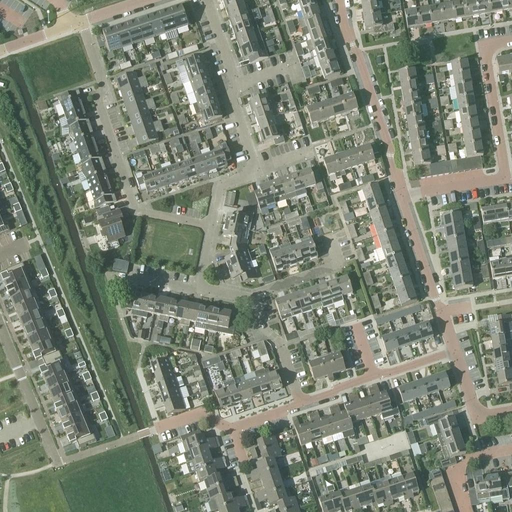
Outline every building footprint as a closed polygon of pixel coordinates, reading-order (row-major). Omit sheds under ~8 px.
[(225,9),(243,3),(241,0),(224,0),(225,1),(223,2),(225,9)] [(301,12),(316,7),(313,0),(298,0),(297,1),(301,12)] [(475,0),(463,0),(464,3),(467,19),(479,17),(476,1),(475,0)] [(475,0),(476,1),(479,17),(491,14),(488,0),(475,0)] [(488,0),(491,14),(503,12),(500,0),(488,0)] [(511,0),(500,0),(503,12),(511,10),(511,0)] [(231,18),(246,13),(243,3),(225,9),(228,16),(230,15),(231,18)] [(362,6),(364,18),(380,15),(386,14),(385,9),(379,10),(378,3),(362,6)] [(464,3),(452,5),(455,21),(467,19),(464,3)] [(452,5),(441,7),(444,23),(455,21),(452,5)] [(169,11),(176,31),(190,26),(187,16),(185,17),(182,7),(169,11)] [(303,19),(298,20),(300,25),(320,18),(316,7),(301,12),(303,19)] [(441,7),(429,9),(432,25),(444,23),(441,7)] [(429,9),(417,11),(420,27),(432,25),(429,9)] [(169,11),(158,15),(165,35),(176,31),(169,11)] [(230,22),(232,30),(255,22),(252,11),(246,13),(231,18),(232,21),(230,22)] [(417,11),(405,13),(408,29),(420,27),(417,11)] [(158,15),(147,18),(154,38),(165,35),(158,15)] [(387,33),(386,26),(382,27),(380,15),(364,18),(366,30),(374,29),(375,35),(387,33)] [(147,18),(136,22),(143,42),(154,38),(147,18)] [(320,18),(300,25),(302,29),(306,28),(309,35),(324,30),(320,18)] [(136,22),(126,25),(132,46),(143,42),(136,22)] [(237,36),(238,39),(259,32),(255,22),(232,30),(235,37),(237,36)] [(113,30),(120,50),(132,46),(126,25),(113,30)] [(107,54),(120,50),(113,30),(103,33),(104,36),(106,43),(104,44),(107,54)] [(311,41),(306,42),(308,48),(328,41),(324,30),(309,35),(311,41)] [(237,43),(239,50),(257,44),(262,42),(259,32),(238,39),(239,42),(237,43)] [(104,36),(96,39),(100,49),(105,47),(104,44),(106,43),(104,36)] [(310,53),(314,51),(316,57),(332,52),(328,41),(308,48),(310,53)] [(257,44),(239,50),(242,58),(244,57),(245,60),(249,59),(251,65),(268,59),(262,42),(257,44)] [(196,46),(183,51),(185,56),(198,51),(196,46)] [(302,50),(296,52),(298,58),(304,56),(302,50)] [(316,57),(320,69),(336,64),(332,52),(316,57)] [(187,73),(205,67),(201,57),(183,63),(187,73)] [(503,75),(510,74),(511,74),(508,58),(496,60),(499,76),(498,76),(500,84),(504,83),(503,75)] [(467,61),(451,64),(453,76),(469,74),(467,61)] [(336,64),(320,69),(324,80),(340,75),(336,64)] [(190,83),(208,77),(205,67),(187,73),(190,83)] [(401,85),(417,82),(415,70),(399,72),(401,85)] [(135,73),(116,80),(120,91),(147,82),(145,77),(137,80),(135,73)] [(469,74),(453,76),(455,89),(471,87),(469,74)] [(194,94),(212,88),(208,77),(190,83),(194,94)] [(437,79),(436,79),(438,89),(440,89),(439,84),(445,83),(445,78),(438,79),(437,79)] [(335,82),(337,88),(343,86),(341,80),(335,82)] [(147,82),(120,91),(124,102),(143,96),(141,89),(148,87),(147,82)] [(403,97),(419,94),(417,82),(401,85),(403,97)] [(471,87),(455,89),(457,101),(473,98),(471,87)] [(197,104),(215,98),(212,88),(194,94),(197,104)] [(309,97),(315,95),(313,88),(307,90),(309,97)] [(79,91),(57,98),(57,99),(61,104),(65,116),(83,110),(79,99),(81,98),(79,91)] [(252,114),(254,113),(269,107),(266,97),(268,97),(266,91),(251,95),(253,101),(250,102),(251,105),(249,106),(252,114)] [(286,95),(283,96),(285,102),(288,101),(293,100),(291,93),(286,95)] [(405,109),(421,106),(419,94),(403,97),(405,109)] [(341,99),(346,114),(358,110),(353,95),(341,99)] [(143,96),(124,102),(124,103),(128,113),(154,104),(153,99),(145,102),(143,96)] [(197,104),(193,105),(196,116),(201,114),(219,108),(215,98),(197,104)] [(473,98),(457,101),(459,112),(475,110),(473,98)] [(330,103),(335,118),(346,114),(341,99),(330,103)] [(323,122),(335,118),(330,103),(318,107),(323,122)] [(132,124),(150,118),(148,112),(156,109),(154,104),(128,113),(132,124)] [(254,113),(257,123),(273,118),(278,116),(275,105),(269,107),(254,113)] [(406,120),(423,117),(421,106),(405,109),(406,120)] [(312,126),(323,122),(318,107),(307,110),(312,126)] [(196,116),(195,116),(199,128),(213,123),(212,122),(222,119),(219,108),(201,114),(196,116)] [(69,135),(91,128),(89,120),(87,121),(83,110),(65,116),(69,127),(69,135)] [(475,110),(459,112),(461,124),(477,121),(475,110)] [(408,132),(425,129),(423,117),(406,120),(408,132)] [(150,118),(132,124),(135,135),(162,126),(160,121),(152,124),(150,118)] [(276,128),(273,119),(273,118),(257,123),(261,133),(276,128)] [(477,121),(461,124),(463,135),(479,133),(477,121)] [(162,126),(135,135),(139,147),(158,140),(156,134),(164,131),(162,126)] [(91,128),(69,135),(69,136),(74,142),(78,154),(96,147),(92,136),(94,136),(91,128)] [(261,133),(259,134),(261,141),(263,141),(265,144),(273,141),(275,146),(285,143),(283,137),(280,138),(276,128),(261,133)] [(408,132),(410,144),(427,141),(425,129),(408,132)] [(479,133),(463,135),(465,147),(481,145),(479,133)] [(427,141),(410,144),(413,156),(429,153),(434,152),(433,147),(428,148),(427,141)] [(211,153),(217,171),(227,167),(226,163),(232,161),(225,142),(225,143),(211,153)] [(481,145),(465,147),(467,158),(467,159),(468,159),(475,158),(481,157),(483,156),(481,145)] [(363,166),(365,165),(375,162),(370,146),(358,150),(363,166)] [(82,173),(104,166),(101,158),(100,159),(96,147),(78,154),(82,165),(82,173)] [(352,169),(363,166),(358,150),(346,154),(352,169)] [(207,174),(217,171),(211,153),(201,156),(207,174)] [(429,153),(413,156),(414,168),(417,168),(423,167),(429,166),(431,165),(429,153)] [(335,158),(341,177),(346,176),(345,172),(352,169),(346,154),(335,158)] [(197,177),(207,174),(201,156),(191,160),(197,177)] [(481,157),(475,158),(477,170),(483,169),(481,157)] [(328,177),(336,175),(337,178),(341,177),(335,158),(323,162),(328,177)] [(467,158),(462,159),(464,172),(470,171),(468,159),(467,159),(467,158)] [(475,158),(468,159),(470,171),(477,170),(475,158)] [(462,159),(456,161),(458,173),(464,172),(462,159)] [(187,181),(197,177),(191,160),(181,163),(187,181)] [(447,162),(441,163),(443,175),(449,174),(447,162)] [(177,184),(187,181),(181,163),(171,166),(177,184)] [(441,163),(435,164),(437,177),(443,175),(441,163)] [(91,192),(109,185),(105,174),(107,174),(104,166),(82,173),(82,174),(87,180),(91,192)] [(168,188),(177,184),(171,166),(162,170),(168,188)] [(429,166),(423,167),(425,179),(431,178),(429,166)] [(158,191),(168,188),(162,170),(152,173),(158,191)] [(300,174),(305,190),(315,186),(317,192),(323,190),(317,172),(312,174),(310,171),(300,174)] [(158,191),(152,173),(135,174),(134,173),(140,192),(146,190),(147,194),(158,191)] [(290,178),(297,198),(307,195),(305,190),(300,174),(290,178)] [(279,181),(286,202),(297,198),(290,178),(279,181)] [(276,205),(286,202),(279,181),(269,185),(276,205)] [(109,185),(91,192),(94,202),(94,209),(95,209),(116,202),(114,195),(112,195),(109,185)] [(254,193),(259,207),(260,211),(266,208),(276,205),(269,185),(259,188),(260,191),(254,193)] [(366,202),(381,197),(377,185),(362,190),(366,202)] [(229,193),(226,205),(233,207),(235,195),(229,193)] [(381,197),(366,202),(370,214),(385,209),(381,197)] [(506,207),(493,209),(496,225),(497,229),(509,228),(508,223),(506,207)] [(347,208),(341,210),(343,217),(349,214),(347,208)] [(385,209),(370,214),(370,215),(371,216),(374,226),(389,220),(388,216),(385,209)] [(484,227),(496,225),(493,209),(481,211),(484,227)] [(117,240),(125,237),(121,226),(124,225),(120,211),(103,217),(105,220),(99,222),(104,239),(107,238),(108,242),(109,242),(109,243),(117,241),(117,240)] [(228,216),(226,226),(246,231),(250,231),(251,224),(253,214),(240,211),(238,218),(228,216)] [(444,230),(462,227),(460,214),(442,217),(444,230)] [(0,216),(0,236),(10,232),(7,225),(4,226),(0,216)] [(389,220),(374,226),(378,237),(393,232),(389,221),(389,220)] [(234,239),(232,248),(246,247),(248,242),(244,241),(246,231),(226,226),(223,237),(234,239)] [(275,234),(276,237),(282,235),(279,227),(274,229),(275,234)] [(447,244),(465,241),(462,227),(444,230),(447,244)] [(355,232),(349,234),(351,240),(357,238),(355,232)] [(393,232),(378,237),(382,249),(397,244),(393,232)] [(311,237),(300,241),(307,261),(310,260),(311,261),(318,259),(312,242),(311,237)] [(297,247),(291,249),(297,266),(303,264),(304,262),(307,261),(300,241),(295,242),(297,247)] [(448,255),(467,252),(465,241),(447,244),(448,255)] [(290,244),(280,248),(281,253),(286,268),(289,267),(291,268),(297,266),(291,249),(290,244)] [(397,244),(382,249),(385,260),(401,255),(397,244)] [(235,256),(225,260),(228,270),(248,263),(252,262),(248,252),(246,247),(232,248),(235,256)] [(283,269),(286,268),(281,253),(280,248),(269,251),(276,273),(283,270),(283,269)] [(450,266),(468,263),(467,252),(448,255),(450,266)] [(363,255),(357,257),(359,263),(365,261),(363,255)] [(401,255),(385,260),(386,261),(389,272),(405,267),(401,256),(401,255)] [(505,278),(511,277),(511,261),(502,263),(505,278)] [(7,274),(1,276),(7,290),(30,280),(23,263),(6,270),(7,274)] [(248,263),(228,270),(232,281),(242,277),(244,283),(257,279),(254,269),(250,270),(248,263)] [(468,263),(450,266),(453,279),(471,276),(471,275),(468,263)] [(493,280),(505,278),(502,263),(490,265),(493,280)] [(405,267),(389,272),(393,284),(409,279),(405,267)] [(471,276),(453,279),(455,291),(473,288),(471,276)] [(337,281),(342,297),(353,293),(347,278),(337,281)] [(371,279),(365,281),(367,287),(373,285),(371,279)] [(397,295),(413,290),(409,279),(393,284),(397,295)] [(30,280),(7,290),(11,300),(31,292),(34,290),(30,280)] [(344,302),(342,297),(337,281),(327,285),(332,300),(333,305),(344,302)] [(316,288),(323,308),(333,305),(332,300),(327,285),(316,288)] [(313,311),(323,308),(316,288),(306,292),(313,311)] [(413,290),(397,295),(401,308),(417,303),(413,290)] [(31,292),(11,300),(15,310),(35,302),(31,292)] [(296,295),(302,315),(313,311),(306,292),(296,295)] [(144,296),(135,294),(135,297),(129,296),(126,309),(132,311),(131,316),(142,318),(147,296),(144,296)] [(292,318),(302,315),(296,295),(286,299),(292,318)] [(147,296),(142,318),(146,319),(147,314),(154,315),(157,299),(149,297),(149,296),(147,296)] [(373,304),(379,302),(377,296),(371,298),(373,304)] [(163,323),(168,300),(166,300),(165,301),(157,299),(154,315),(160,316),(159,322),(163,323)] [(282,322),(292,318),(286,299),(275,302),(282,322)] [(175,319),(178,303),(170,302),(170,301),(168,300),(163,323),(167,324),(169,318),(175,319)] [(35,302),(15,310),(19,320),(39,312),(35,302)] [(379,302),(373,304),(375,310),(381,308),(379,302)] [(184,327),(189,305),(186,304),(186,305),(178,303),(175,319),(181,321),(180,326),(184,327)] [(184,327),(183,334),(187,335),(189,328),(190,323),(196,324),(199,308),(191,306),(192,305),(189,305),(184,327)] [(410,309),(412,315),(421,312),(419,306),(410,309)] [(196,324),(195,329),(201,330),(206,331),(210,309),(208,308),(208,309),(199,308),(196,324)] [(210,309),(206,331),(210,332),(216,333),(217,328),(221,312),(213,310),(213,309),(210,309)] [(400,319),(412,315),(410,309),(398,313),(400,319)] [(39,312),(19,320),(23,330),(47,320),(43,310),(39,312)] [(217,328),(216,333),(222,335),(233,337),(236,321),(230,320),(232,313),(229,313),(229,314),(221,312),(217,328)] [(389,323),(400,319),(398,313),(387,317),(389,323)] [(499,325),(489,327),(491,339),(510,336),(508,324),(511,323),(511,321),(511,316),(498,319),(499,325)] [(377,327),(389,323),(387,317),(375,321),(377,327)] [(47,320),(23,330),(27,340),(51,330),(47,320)] [(417,328),(416,328),(421,342),(422,342),(433,338),(428,324),(417,328)] [(416,328),(405,332),(410,346),(421,342),(416,328)] [(51,330),(27,340),(32,350),(55,340),(51,330)] [(297,332),(285,336),(287,343),(293,341),(299,339),(297,332)] [(398,351),(410,346),(405,332),(393,336),(398,351)] [(386,354),(398,351),(393,336),(381,340),(386,354)] [(491,339),(493,351),(507,349),(507,348),(506,341),(511,340),(510,336),(491,339)] [(317,343),(315,337),(307,340),(309,345),(317,343)] [(55,340),(32,350),(36,361),(42,359),(44,364),(62,357),(55,340)] [(192,340),(190,350),(199,352),(201,342),(192,340)] [(256,345),(258,351),(260,358),(268,356),(263,343),(256,345)] [(493,351),(495,363),(511,360),(511,347),(507,348),(507,349),(493,351)] [(314,382),(325,378),(327,377),(329,383),(331,383),(332,383),(334,381),(332,376),(351,370),(346,355),(341,357),(340,355),(309,365),(314,382)] [(45,367),(40,369),(45,383),(69,373),(62,357),(44,364),(45,367)] [(167,358),(150,364),(154,375),(171,369),(167,358)] [(202,363),(204,369),(217,365),(215,359),(202,363)] [(511,360),(495,363),(497,375),(511,372),(511,360)] [(171,369),(154,375),(157,385),(157,386),(175,380),(174,379),(171,369)] [(255,379),(261,396),(272,392),(266,375),(264,369),(254,373),(256,379),(255,379)] [(276,372),(266,375),(272,392),(282,389),(276,372)] [(510,392),(511,391),(511,372),(497,375),(499,387),(509,386),(510,392)] [(69,373),(45,383),(49,393),(73,383),(69,373)] [(433,378),(437,392),(450,388),(445,374),(433,378)] [(433,378),(422,382),(426,396),(428,400),(432,398),(431,394),(437,392),(433,378)] [(251,399),(261,396),(255,379),(245,382),(251,399)] [(175,380),(157,386),(161,395),(161,396),(178,390),(175,380)] [(203,381),(197,383),(199,389),(206,387),(203,381)] [(225,389),(230,406),(241,402),(235,386),(235,385),(234,381),(223,384),(224,389),(225,389)] [(241,402),(251,399),(245,382),(235,385),(235,386),(241,402)] [(415,400),(426,396),(422,382),(410,386),(415,400)] [(73,383),(49,393),(53,403),(77,393),(73,383)] [(403,404),(415,400),(410,386),(398,390),(403,404)] [(377,387),(373,389),(381,415),(383,420),(399,415),(396,405),(390,407),(386,393),(380,395),(377,387)] [(220,410),(230,406),(225,389),(224,389),(214,393),(220,410)] [(371,418),(381,415),(373,389),(368,391),(370,399),(365,400),(371,418)] [(178,390),(161,396),(164,406),(182,400),(178,390)] [(77,393),(53,403),(58,412),(81,403),(77,393)] [(371,418),(365,400),(359,402),(357,394),(352,395),(360,422),(371,418)] [(351,425),(360,422),(352,395),(348,397),(350,405),(344,407),(346,413),(351,425)] [(182,400),(164,406),(168,416),(185,410),(182,400)] [(442,406),(444,412),(456,407),(454,402),(442,406)] [(81,403),(58,412),(62,423),(85,413),(81,403)] [(334,408),(342,434),(344,439),(355,436),(353,431),(351,425),(346,413),(341,414),(339,406),(334,408)] [(433,415),(444,412),(442,406),(431,410),(433,415)] [(333,417),(327,419),(333,437),(342,434),(334,408),(330,409),(333,417)] [(414,416),(410,417),(412,422),(422,419),(420,414),(419,410),(412,412),(414,416)] [(420,414),(422,419),(433,415),(431,410),(420,414)] [(85,413),(62,423),(66,432),(89,423),(85,413)] [(314,415),(313,415),(321,441),(322,441),(333,437),(327,419),(321,421),(318,413),(314,415)] [(306,426),(312,444),(321,441),(313,415),(309,416),(311,424),(306,426)] [(440,416),(426,421),(428,427),(434,426),(438,437),(443,436),(458,431),(454,419),(442,423),(440,416)] [(298,420),(293,421),(294,425),(301,448),(312,444),(306,426),(300,428),(298,420)] [(89,423),(66,433),(71,445),(77,443),(79,448),(97,441),(89,423)] [(443,436),(438,437),(442,449),(462,442),(458,431),(443,436)] [(199,432),(181,438),(186,453),(187,453),(219,443),(217,438),(206,442),(204,436),(200,437),(199,432)] [(260,453),(278,447),(275,436),(257,442),(260,453)] [(445,461),(440,462),(442,469),(457,464),(455,458),(466,455),(462,442),(442,449),(445,461)] [(186,453),(183,454),(186,465),(187,464),(192,463),(210,457),(209,451),(220,447),(219,443),(187,453),(186,453)] [(274,460),(282,458),(278,447),(260,453),(263,463),(274,460)] [(192,463),(187,464),(191,474),(196,473),(225,463),(224,459),(212,462),(210,457),(192,463)] [(277,470),(274,460),(263,463),(256,465),(258,471),(249,474),(251,479),(277,470)] [(225,463),(196,473),(199,483),(204,482),(203,482),(217,477),(215,472),(227,468),(225,463)] [(263,486),(281,481),(277,470),(251,479),(252,483),(261,481),(263,486)] [(430,481),(442,477),(440,472),(429,476),(430,481)] [(400,474),(390,477),(392,481),(397,499),(404,497),(405,500),(409,499),(402,478),(400,474)] [(402,478),(409,499),(413,498),(411,495),(418,492),(412,474),(402,478)] [(217,477),(203,482),(204,482),(207,492),(238,481),(236,477),(224,481),(222,475),(217,477)] [(486,478),(490,499),(502,497),(502,502),(509,501),(507,486),(506,480),(499,481),(498,476),(486,478)] [(432,487),(444,483),(442,477),(430,481),(432,487)] [(477,502),(490,499),(486,478),(473,480),(475,491),(469,492),(472,507),(478,506),(477,502)] [(238,481),(207,492),(210,502),(214,501),(229,496),(228,496),(227,491),(239,486),(238,481)] [(257,500),(284,491),(281,481),(263,486),(265,492),(256,494),(257,500)] [(369,481),(359,484),(361,489),(367,507),(373,505),(374,507),(378,506),(372,488),(371,486),(369,481)] [(392,501),(397,499),(392,481),(381,485),(388,506),(393,504),(392,501)] [(434,493),(446,489),(444,483),(432,487),(434,493)] [(372,488),(378,506),(384,504),(385,507),(388,506),(381,485),(372,488)] [(360,509),(367,507),(361,489),(350,492),(356,511),(360,511),(361,511),(360,509)] [(436,499),(448,495),(446,489),(434,493),(436,499)] [(257,500),(254,501),(255,505),(259,504),(268,501),(270,507),(277,505),(277,504),(288,501),(287,500),(284,491),(257,500)] [(324,499),(319,500),(322,511),(334,511),(330,497),(328,491),(322,493),(324,499)] [(340,496),(345,511),(352,511),(353,511),(352,511),(356,511),(350,492),(340,495),(340,496)] [(345,511),(340,496),(340,495),(340,494),(330,497),(334,511),(345,511)] [(210,502),(208,503),(210,511),(214,511),(217,511),(248,501),(246,497),(234,501),(232,495),(228,496),(229,496),(214,501),(210,502)] [(438,505),(450,501),(448,495),(436,499),(438,505)] [(277,504),(277,505),(279,511),(288,511),(298,509),(295,498),(287,500),(288,501),(277,504)] [(248,501),(217,511),(237,511),(237,510),(249,506),(248,501)] [(440,510),(452,506),(450,501),(438,505),(440,510)]
